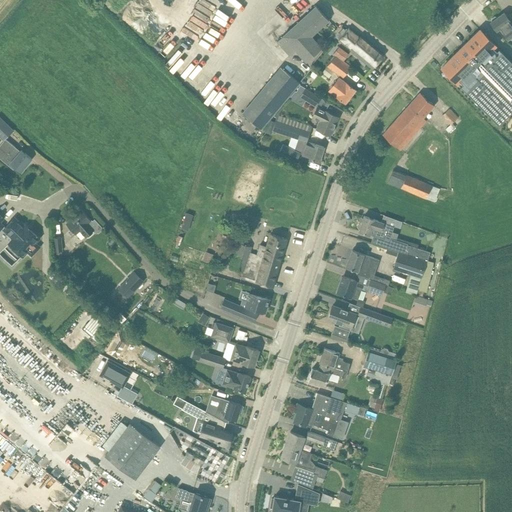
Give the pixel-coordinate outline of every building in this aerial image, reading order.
[(306,62),(322,48),(311,36),(329,20),(316,6),(277,41),(290,55),(295,50),(306,62)] [(492,21),(490,22),(496,30),(497,31),(500,29),(508,40),(509,38),(510,40),(511,40),(511,39),(511,23),(506,16),(504,13),(497,18),(496,17),(495,16),(492,19),(491,20),(492,21)] [(343,28),(339,33),(342,36),(339,39),(350,49),(350,50),(357,56),(364,62),(366,59),(374,66),(383,56),(384,56),(376,49),(361,36),(360,37),(349,28),(348,29),(346,31),(343,28)] [(451,59),(442,68),(457,83),(459,81),(463,84),(460,86),(466,92),(468,90),(471,93),(469,95),(475,101),(477,99),(481,103),(479,105),(484,111),(487,109),(490,113),(488,115),(498,125),(504,120),(508,116),(511,111),(511,66),(511,64),(511,62),(508,58),(506,60),(502,56),(504,54),(499,49),(497,51),(493,47),(495,45),(480,30),(474,36),(470,39),(454,55),(451,59)] [(335,56),(327,66),(334,72),(342,78),(350,67),(343,61),(348,54),(339,47),(338,48),(333,54),(335,56)] [(345,103),(355,90),(338,77),(328,90),(345,103)] [(300,85),(296,91),(301,95),(300,97),(315,106),(321,98),(300,85)] [(434,105),(420,93),(383,134),(400,150),(426,121),(423,118),(434,105)] [(254,98),(241,114),(261,130),(274,114),(254,98)] [(320,121),(316,129),(329,135),(330,134),(331,134),(332,134),(335,129),(334,127),(333,127),(338,117),(325,111),(317,107),(312,117),(320,121)] [(458,118),(449,109),(442,116),(451,125),(458,118)] [(0,132),(2,130),(7,135),(13,130),(0,116),(0,132)] [(319,162),(324,147),(307,142),(312,127),(277,116),(272,130),(291,136),(288,147),(283,144),(278,153),(296,161),(300,153),(303,154),(302,156),(319,162)] [(32,159),(21,150),(20,151),(18,150),(15,147),(4,138),(3,138),(5,139),(0,144),(0,147),(7,153),(7,154),(2,160),(8,164),(7,164),(9,166),(9,165),(11,167),(11,168),(13,169),(14,169),(13,168),(15,167),(21,172),(32,159)] [(393,169),(387,183),(400,189),(434,202),(440,189),(406,175),(399,172),(393,169)] [(81,210),(66,223),(76,234),(80,230),(85,237),(87,236),(88,237),(93,233),(93,231),(92,231),(94,229),(95,231),(99,232),(103,228),(95,219),(92,222),(81,210)] [(186,212),(181,229),(188,231),(193,215),(186,212)] [(364,216),(359,231),(370,235),(374,236),(372,242),(387,247),(387,248),(398,252),(427,262),(428,260),(430,252),(418,248),(407,244),(407,243),(390,238),(393,231),(395,227),(384,223),(381,222),(375,220),(373,219),(364,216)] [(35,243),(39,238),(25,225),(24,227),(15,218),(4,229),(13,238),(9,243),(23,256),(27,251),(31,255),(39,247),(35,243)] [(260,244),(257,254),(280,262),(287,239),(270,234),(267,246),(260,244)] [(56,237),(52,237),(53,252),(54,251),(61,251),(62,251),(61,236),(56,237)] [(252,247),(239,243),(232,267),(244,271),(242,277),(272,287),(280,262),(257,254),(250,252),(252,247)] [(387,248),(386,252),(397,256),(393,268),(400,271),(411,274),(421,277),(418,289),(425,291),(426,292),(429,279),(433,262),(428,260),(427,262),(398,252),(387,248)] [(372,279),(379,260),(352,250),(346,267),(357,270),(356,274),(372,279)] [(114,294),(111,296),(119,304),(122,301),(143,281),(134,272),(118,289),(114,294)] [(358,299),(364,284),(356,281),(343,276),(337,292),(350,297),(351,297),(358,299)] [(368,286),(367,289),(382,294),(386,285),(372,280),(370,279),(368,286)] [(206,290),(213,293),(216,285),(208,282),(206,290)] [(386,285),(382,294),(381,297),(399,304),(404,291),(386,285)] [(247,301),(242,299),(240,306),(224,299),(221,307),(254,321),(258,314),(256,311),(257,310),(265,312),(269,298),(250,292),(247,301)] [(414,304),(431,307),(432,299),(415,296),(414,304)] [(332,306),(328,318),(335,321),(334,322),(336,322),(336,321),(340,322),(351,326),(356,314),(348,311),(347,311),(342,309),(332,306)] [(393,318),(360,307),(358,315),(390,326),(393,318)] [(119,326),(124,321),(117,315),(112,320),(119,326)] [(84,328),(92,333),(98,324),(90,318),(84,328)] [(213,329),(211,336),(229,342),(234,328),(215,322),(213,321),(211,328),(213,329)] [(118,332),(107,352),(118,357),(128,337),(118,332)] [(235,345),(231,358),(244,362),(254,365),(259,350),(249,347),(246,346),(246,347),(236,343),(235,345)] [(191,357),(197,359),(201,349),(195,347),(191,357)] [(312,369),(308,381),(318,384),(325,386),(327,378),(338,382),(339,376),(346,378),(348,371),(335,367),(337,360),(339,353),(334,351),(324,348),(319,363),(321,364),(319,371),(312,369)] [(388,356),(389,352),(388,349),(384,348),(382,349),(380,353),(388,356)] [(368,350),(363,367),(368,369),(390,375),(388,384),(393,386),(396,377),(397,377),(401,365),(395,363),(397,358),(388,356),(380,353),(368,350)] [(222,368),(225,359),(202,352),(198,361),(222,368)] [(130,374),(108,361),(100,375),(103,377),(103,376),(110,379),(110,381),(123,388),(130,374)] [(245,392),(250,376),(239,373),(238,373),(227,370),(222,385),(245,392)] [(121,387),(116,395),(131,403),(137,393),(124,385),(123,388),(121,387)] [(211,395),(206,411),(214,415),(224,421),(226,422),(228,423),(229,418),(236,420),(239,412),(241,413),(243,406),(241,405),(241,404),(230,401),(229,401),(211,395)] [(300,405),(294,421),(303,424),(306,425),(312,427),(313,424),(318,426),(328,430),(327,434),(333,436),(336,437),(336,436),(342,438),(349,422),(341,419),(344,409),(347,402),(342,400),(330,397),(328,396),(326,403),(322,402),(315,399),(311,409),(300,405)] [(370,396),(368,408),(379,410),(381,398),(370,396)] [(224,421),(214,415),(206,411),(187,401),(183,409),(196,416),(197,414),(205,418),(200,434),(210,437),(209,439),(218,441),(217,443),(228,447),(228,446),(232,433),(221,429),(223,424),(224,421)] [(360,406),(358,414),(363,416),(366,408),(360,406)] [(56,435),(64,440),(72,427),(64,422),(56,435)] [(160,446),(130,423),(105,455),(136,478),(160,446)] [(43,425),(38,431),(51,441),(56,435),(43,425)] [(290,432),(286,444),(300,449),(302,443),(308,445),(310,440),(322,444),(321,446),(334,451),(337,442),(308,432),(306,438),(304,437),(290,432)] [(221,452),(198,440),(195,447),(192,446),(188,455),(213,468),(221,452)] [(286,444),(281,457),(291,460),(295,462),(297,462),(295,468),(302,471),(298,482),(312,488),(315,480),(317,476),(324,479),(327,470),(315,466),(315,465),(310,459),(312,454),(309,453),(300,449),(286,444)] [(272,498),(270,507),(273,508),(272,511),(279,511),(298,511),(300,501),(317,504),(319,493),(298,485),(295,500),(275,496),(274,499),(272,498)] [(206,507),(209,497),(194,493),(187,491),(187,490),(179,487),(175,497),(181,499),(181,500),(191,503),(189,511),(191,511),(190,511),(207,511),(208,508),(206,507)] [(149,488),(143,496),(151,502),(157,494),(155,493),(149,488)] [(337,498),(348,501),(350,494),(339,491),(337,498)] [(333,497),(323,493),(322,501),(332,503),(333,497)]
